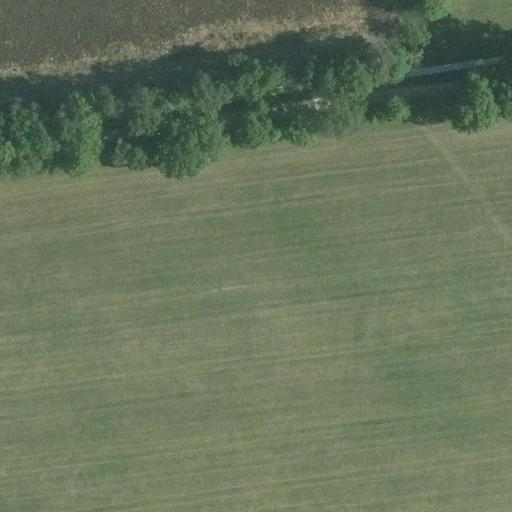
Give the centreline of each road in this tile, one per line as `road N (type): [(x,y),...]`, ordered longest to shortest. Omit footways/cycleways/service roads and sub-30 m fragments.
road 1 (track): [(511,78),(0,150)]
road 2 (track): [(424,0),(416,41),(0,93)]
